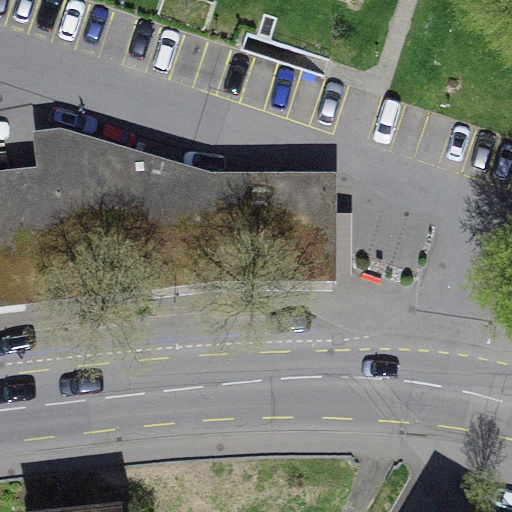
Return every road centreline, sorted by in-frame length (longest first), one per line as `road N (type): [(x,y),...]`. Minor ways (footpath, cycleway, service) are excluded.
road 1 (secondary): [(0,411),(309,377),(434,382),(511,401)]
road 2 (unknown): [(365,511),(434,382)]
